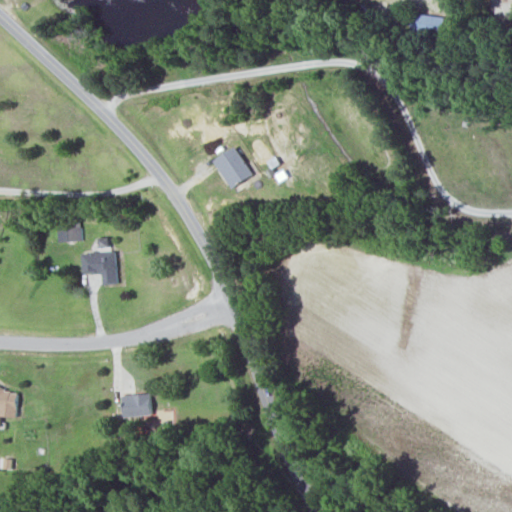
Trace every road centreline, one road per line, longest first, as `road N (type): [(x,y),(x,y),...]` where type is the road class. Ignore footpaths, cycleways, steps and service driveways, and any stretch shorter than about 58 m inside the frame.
road 1 (residential): [(318,511),(296,475),(232,303),(168,183),(0,14)]
road 2 (residential): [(232,303),(99,344),(0,342)]
